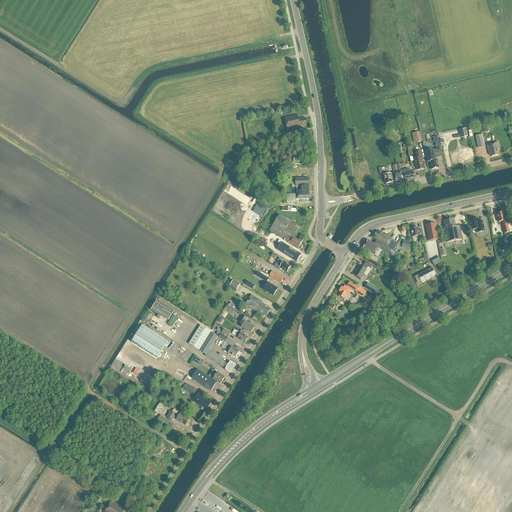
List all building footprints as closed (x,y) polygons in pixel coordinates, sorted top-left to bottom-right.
[(299,120),(298,116),(284,119),(287,130),(300,128),(300,127),(307,126),(305,118),(299,120)] [(476,137),(478,148),(485,147),(482,135),(476,137)] [(497,150),(499,150),(497,142),(487,145),(489,155),(491,155),(491,157),(499,155),(497,150)] [(460,145),(452,147),(454,156),(454,158),(456,163),(464,160),(460,145)] [(433,151),(425,152),(428,162),(430,162),(431,170),(435,169),(436,170),(438,169),(437,164),(438,163),(437,160),(435,160),(433,151)] [(422,164),(424,163),(421,152),(416,153),(417,159),(415,159),(417,170),(423,169),(422,164)] [(368,160),(359,162),(363,182),(372,180),(370,171),(371,171),(371,169),(370,169),(368,160)] [(400,171),(392,173),(394,182),(405,180),(405,182),(414,180),(412,172),(409,173),(408,169),(400,171)] [(387,175),(384,176),(386,184),(392,183),(391,180),(393,180),(391,174),(390,174),(389,173),(386,174),(387,175)] [(258,186),(261,180),(246,174),(244,180),(258,186)] [(295,187),(297,187),(297,200),(311,199),(311,196),(312,196),(312,194),(311,194),(311,187),(309,187),(309,178),(295,179),(295,187)] [(295,193),(286,194),(286,202),(296,201),(295,193)] [(504,217),(503,213),(496,214),(498,223),(502,222),(503,227),(503,230),(504,230),(505,234),(504,234),(504,237),(510,235),(508,225),(507,226),(506,221),(505,217),(504,217)] [(289,243),(305,254),(310,246),(302,241),(305,237),(297,232),(300,228),(279,215),(269,231),(281,238),(281,237),(289,242),(289,243)] [(476,230),(477,233),(484,232),(482,221),(478,222),(477,219),(469,221),(471,231),(476,230)] [(455,227),(454,220),(444,222),(445,226),(444,226),(447,242),(462,239),(460,226),(455,227)] [(438,239),(435,224),(425,226),(428,241),(438,239)] [(418,232),(417,228),(410,230),(412,237),(413,237),(414,241),(419,240),(418,236),(420,236),(419,232),(418,232)] [(376,233),(373,238),(387,247),(393,251),(395,248),(398,245),(391,241),(379,232),(376,233)] [(368,240),(363,249),(375,256),(379,249),(389,255),(391,251),(387,248),(375,241),(373,244),(368,240)] [(410,250),(412,243),(404,240),(402,248),(410,250)] [(296,263),(301,255),(282,243),(278,251),(296,263)] [(434,265),(442,261),(439,256),(431,260),(434,265)] [(278,262),(274,267),(280,270),(281,268),(287,272),(288,272),(290,270),(289,269),(290,267),(287,265),(288,264),(285,262),(285,261),(280,258),(278,262)] [(370,269),(372,266),(366,262),(364,265),(363,268),(360,266),(354,275),(361,280),(367,270),(368,268),(370,269)] [(418,276),(422,283),(436,276),(432,268),(418,276)] [(266,283),(268,279),(261,275),(262,274),(257,272),(255,276),(266,283)] [(281,283),(284,279),(272,272),(270,276),(281,283)] [(233,280),(230,286),(236,290),(240,285),(233,280)] [(255,286),(247,281),(244,285),(252,290),(255,286)] [(340,294),(339,296),(346,300),(352,290),(363,297),(366,293),(359,288),(360,287),(357,285),(356,288),(354,287),(355,286),(350,282),(347,287),(345,286),(343,288),(342,287),(339,291),(340,292),(339,293),(340,294)] [(273,296),(278,289),(267,283),(263,290),(273,296)] [(368,283),(365,288),(377,296),(381,291),(368,283)] [(261,304),(262,302),(251,295),(249,298),(247,297),(245,300),(247,302),(245,305),(256,312),(261,304)] [(169,321),(174,312),(157,302),(151,311),(169,321)] [(237,312),(239,309),(231,303),(229,307),(237,312)] [(270,310),(261,304),(256,312),(263,316),(264,315),(266,316),(270,310)] [(238,323),(243,325),(242,327),(251,333),(254,328),(247,324),(246,323),(245,322),(247,319),(242,316),(238,323)] [(157,359),(168,342),(142,326),(131,343),(157,359)] [(222,367),(224,364),(221,362),(222,361),(222,358),(209,350),(218,337),(201,326),(189,345),(199,351),(206,355),(205,356),(222,367)] [(228,338),(231,334),(224,329),(221,333),(228,338)] [(240,334),(238,332),(235,336),(238,338),(237,339),(245,343),(248,338),(240,333),(240,334)] [(225,342),(227,338),(220,334),(218,338),(225,342)] [(231,348),(228,346),(225,350),(228,352),(228,353),(232,356),(233,356),(236,358),(239,352),(231,347),(231,348)] [(216,383),(197,370),(191,378),(211,391),(216,383)] [(221,384),(225,378),(217,373),(213,380),(221,384)] [(193,396),(196,391),(186,384),(182,389),(193,396)] [(211,404),(206,401),(208,398),(199,393),(196,398),(195,398),(192,401),(193,402),(202,408),(201,410),(204,412),(206,410),(207,411),(211,404)] [(178,418),(175,416),(176,415),(171,412),(167,417),(173,421),(174,418),(177,420),(176,420),(186,426),(190,419),(181,413),(178,418)] [(170,432),(175,424),(161,416),(156,423),(170,432)] [(98,492),(95,497),(100,500),(103,495),(98,492)] [(124,511),(125,510),(112,501),(104,511),(124,511)]
